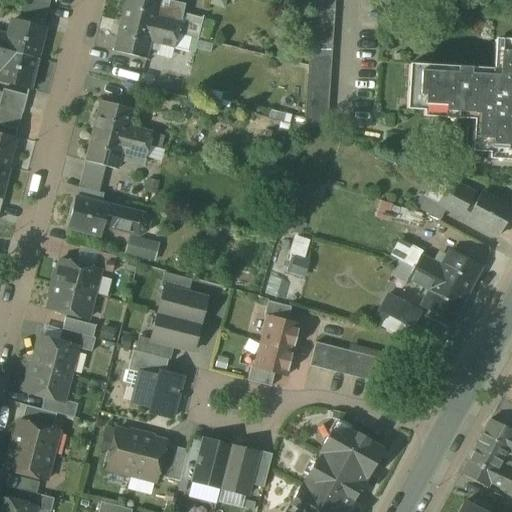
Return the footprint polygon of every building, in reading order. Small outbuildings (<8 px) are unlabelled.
[(51,2),(40,0),(28,0),(26,11),(48,16),(51,2)] [(160,0),(126,0),(122,19),(178,33),(179,33),(184,12),(186,3),(171,0),(169,0),(169,4),(164,3),(163,9),(159,8),(160,0)] [(334,0),(312,0),(304,128),(326,129),(334,0)] [(204,17),(184,12),(179,33),(192,37),(203,39),(206,26),(202,25),(204,17)] [(46,27),(14,19),(10,35),(0,32),(0,47),(38,57),(39,57),(46,27)] [(122,19),(121,19),(114,50),(147,58),(151,42),(175,47),(178,33),(122,19)] [(179,33),(178,33),(175,47),(188,51),(192,37),(179,33)] [(407,92),(511,94),(511,46),(493,46),(492,70),(408,66),(407,92)] [(38,57),(0,47),(0,62),(0,64),(0,79),(30,87),(38,57)] [(29,93),(4,87),(0,103),(0,105),(24,111),(29,93)] [(511,94),(407,92),(406,108),(424,109),(424,116),(474,118),(473,151),(511,152),(511,94)] [(134,109),(102,101),(94,130),(150,145),(154,132),(130,126),(134,109)] [(24,111),(0,105),(0,122),(20,128),(24,111)] [(150,145),(94,130),(86,160),(105,165),(119,169),(123,152),(147,159),(150,145)] [(19,137),(0,132),(0,164),(11,167),(19,137)] [(105,165),(86,160),(80,185),(98,190),(105,165)] [(11,167),(0,164),(0,192),(5,194),(11,167)] [(472,194),(451,182),(439,205),(439,206),(446,209),(446,210),(496,237),(511,210),(481,194),(474,207),(467,204),(472,194)] [(439,205),(421,195),(414,207),(439,221),(446,210),(446,209),(439,206),(439,205)] [(108,207),(76,198),(68,229),(100,237),(104,221),(113,224),(112,228),(132,233),(132,232),(138,234),(145,230),(147,223),(143,217),(136,215),(136,214),(108,207)] [(286,252),(301,257),(306,238),(292,234),(286,252)] [(158,245),(130,238),(126,254),(154,261),(158,245)] [(480,268),(450,252),(443,267),(421,256),(414,268),(465,295),(480,268)] [(100,270),(60,260),(54,284),(94,295),(100,270)] [(302,274),(303,263),(287,262),(286,273),(302,274)] [(465,295),(414,268),(408,280),(430,292),(422,307),(451,322),(465,295)] [(192,280),(164,273),(161,287),(164,288),(165,288),(188,294),(192,280)] [(94,295),(54,284),(47,309),(88,320),(94,295)] [(188,294),(165,288),(164,288),(158,314),(200,325),(203,313),(206,299),(188,294)] [(387,296),(376,316),(384,320),(387,314),(411,328),(419,313),(387,296)] [(291,308),(268,302),(264,317),(268,318),(287,322),(291,308)] [(200,325),(158,314),(151,340),(151,341),(174,347),(193,352),(196,340),(200,325)] [(96,326),(65,318),(62,330),(93,338),(96,326)] [(287,322),(268,318),(261,343),(293,351),(293,350),(295,339),(296,339),(296,338),(298,327),(299,327),(299,326),(287,322)] [(93,338),(62,330),(59,343),(76,348),(92,352),(95,338),(93,338)] [(151,340),(139,337),(135,352),(168,360),(170,361),(174,347),(151,341),(151,340)] [(59,343),(40,338),(33,365),(69,374),(76,348),(59,343)] [(293,351),(261,343),(255,368),(255,369),(274,373),(286,376),(287,375),(286,375),(289,364),(290,363),(289,363),(292,352),(293,352),(293,351)] [(349,352),(315,343),(309,366),(343,375),(349,352)] [(135,352),(133,351),(128,371),(140,374),(140,372),(158,377),(159,374),(158,374),(158,372),(164,373),(168,360),(135,352)] [(383,360),(349,352),(343,375),(377,384),(383,360)] [(69,374),(33,365),(26,392),(45,397),(62,401),(62,400),(69,374)] [(274,373),(255,369),(255,368),(251,367),(248,381),(271,387),(274,373)] [(164,373),(158,372),(158,374),(159,374),(158,377),(140,372),(140,374),(132,403),(150,408),(149,411),(148,411),(148,413),(172,419),(180,389),(176,388),(179,377),(164,373)] [(78,404),(62,400),(62,401),(45,397),(41,410),(57,414),(74,419),(78,404)] [(41,410),(26,406),(22,422),(52,430),(57,414),(41,410)] [(22,422),(19,421),(12,445),(53,456),(59,431),(52,430),(22,422)] [(511,433),(489,421),(475,447),(502,462),(507,452),(511,455),(511,433)] [(141,436),(116,430),(106,470),(131,476),(141,436)] [(340,438),(330,432),(319,452),(318,453),(320,454),(316,460),(316,459),(315,460),(316,461),(307,477),(306,477),(306,478),(306,479),(303,485),(302,484),(301,485),(290,505),(289,504),(285,511),(347,511),(348,511),(349,511),(349,510),(348,509),(353,500),(353,501),(354,499),(353,499),(359,489),(359,490),(360,488),(359,488),(365,478),(366,479),(367,478),(381,451),(382,451),(382,450),(368,442),(368,441),(367,440),(358,436),(358,435),(357,435),(356,436),(345,430),(340,438)] [(166,442),(141,436),(131,476),(155,483),(157,476),(165,445),(166,442)] [(215,443),(203,440),(199,455),(193,482),(220,489),(231,447),(215,443)] [(53,456),(12,445),(6,470),(46,481),(53,456)] [(176,448),(165,445),(157,476),(168,479),(176,448)] [(246,450),(231,447),(220,489),(247,496),(250,485),(256,461),(258,454),(246,451),(246,450)] [(511,463),(502,462),(475,447),(460,475),(487,489),(491,483),(511,494),(511,463)] [(188,451),(176,448),(168,479),(169,480),(169,479),(179,482),(180,482),(181,479),(188,452),(188,451)] [(199,455),(188,452),(181,479),(193,482),(199,455)] [(270,465),(256,461),(250,485),(264,488),(270,465)] [(39,483),(9,475),(6,487),(20,490),(36,494),(39,483)] [(36,494),(20,490),(17,503),(35,508),(35,509),(46,511),(50,511),(54,499),(36,494)] [(17,503),(0,499),(0,511),(33,511),(35,509),(35,508),(17,503)] [(131,511),(132,510),(101,502),(98,511),(131,511)] [(481,511),(464,502),(458,511),(481,511)]
